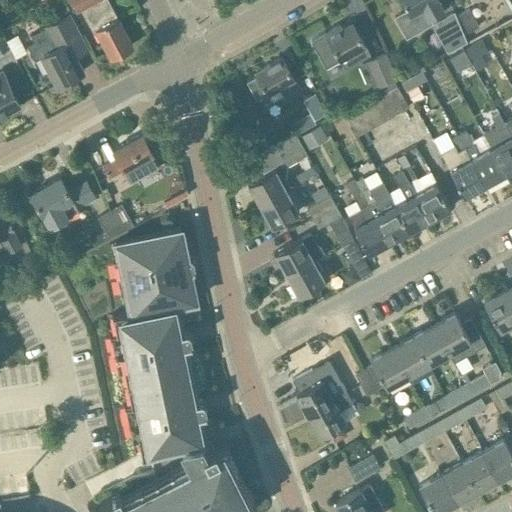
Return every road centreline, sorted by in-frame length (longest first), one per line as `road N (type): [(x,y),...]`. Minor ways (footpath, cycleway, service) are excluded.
road 1 (residential): [(241,358),(511,213)]
road 2 (residential): [(241,358),(182,63)]
road 3 (residential): [(0,159),(182,63)]
road 4 (residential): [(293,511),(241,358)]
road 5 (residential): [(182,63),(296,0)]
